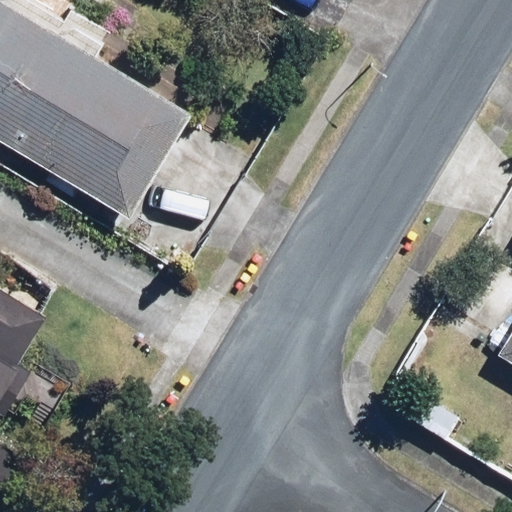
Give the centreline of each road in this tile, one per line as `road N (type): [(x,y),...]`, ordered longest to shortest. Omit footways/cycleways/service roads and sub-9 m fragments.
road 1 (residential): [(238,408),(486,0)]
road 2 (residential): [(238,408),(401,511)]
